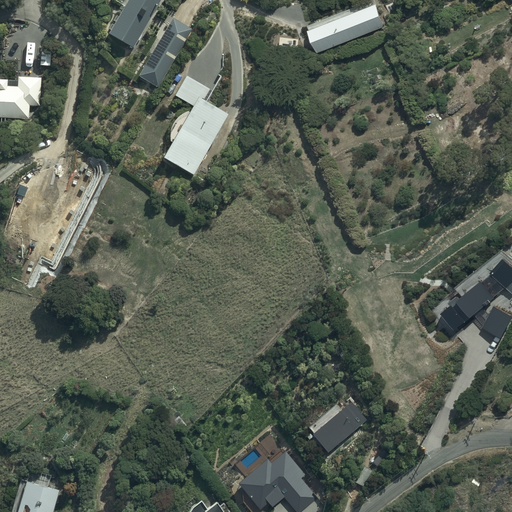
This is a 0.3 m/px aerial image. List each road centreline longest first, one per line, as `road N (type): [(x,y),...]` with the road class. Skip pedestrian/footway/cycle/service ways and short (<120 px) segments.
road 1 (unknown): [(38,0),(43,21),(75,57),(78,82),(32,226)]
road 2 (unclassified): [(364,511),(449,453),(511,440)]
